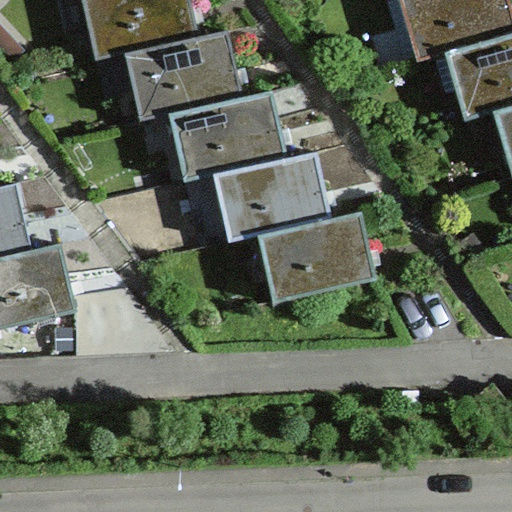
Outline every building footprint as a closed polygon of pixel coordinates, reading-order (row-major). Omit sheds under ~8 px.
[(190,0),(82,0),(96,60),(125,53),(199,37),(190,0)] [(511,12),(508,0),(399,0),(418,62),(446,54),(511,34),(511,12)] [(199,37),(125,53),(139,120),(171,113),(242,97),(228,31),(199,37)] [(511,34),(446,54),(466,119),(494,111),(511,105),(511,34)] [(242,97),(171,113),(186,180),(215,174),(287,157),(272,90),(242,97)] [(511,105),(494,111),(511,174),(511,105)] [(287,157),(215,174),(231,242),(259,236),(333,218),(317,150),(287,157)] [(0,186),(0,258),(33,250),(17,183),(0,186)] [(333,218),(259,236),(276,303),(376,279),(360,211),(333,218)] [(33,250),(0,258),(0,330),(78,312),(61,244),(33,250)] [(509,450),(511,450),(511,407),(508,403),(492,384),(469,404),(509,450)]
